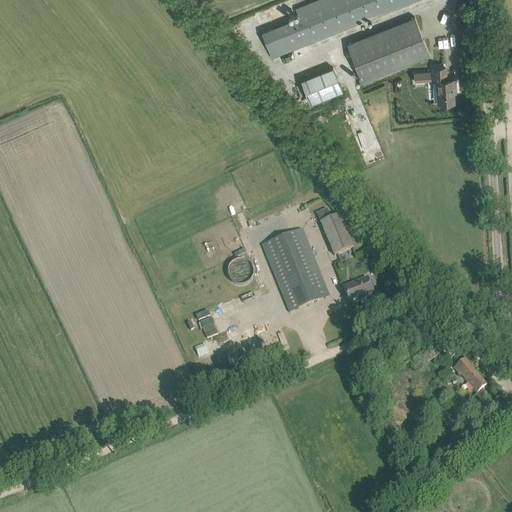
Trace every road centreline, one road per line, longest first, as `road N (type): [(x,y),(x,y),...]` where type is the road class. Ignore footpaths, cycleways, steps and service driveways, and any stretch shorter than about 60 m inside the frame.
road 1 (unclassified): [(505,381),(482,0)]
road 2 (track): [(0,494),(264,382)]
road 3 (track): [(450,315),(420,317),(264,382)]
